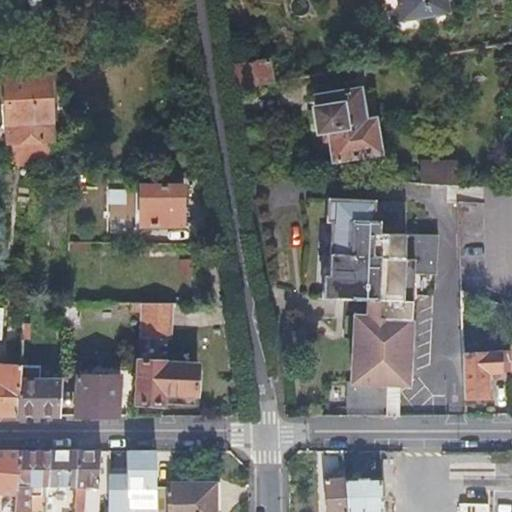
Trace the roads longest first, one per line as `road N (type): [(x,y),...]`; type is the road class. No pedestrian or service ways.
road 1 (residential): [(269,437),(199,0)]
road 2 (residential): [(0,435),(269,437)]
road 3 (residential): [(511,434),(269,437)]
